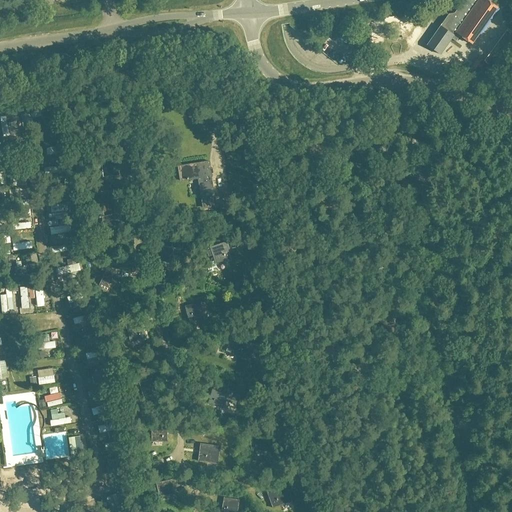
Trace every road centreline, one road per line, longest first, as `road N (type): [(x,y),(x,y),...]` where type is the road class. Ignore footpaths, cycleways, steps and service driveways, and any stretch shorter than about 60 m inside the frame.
road 1 (track): [(402,119),(471,511)]
road 2 (unclassified): [(511,112),(397,80),(285,84),(261,60),(250,15)]
